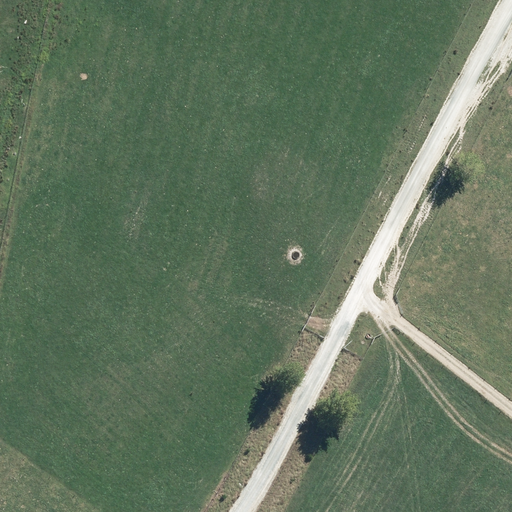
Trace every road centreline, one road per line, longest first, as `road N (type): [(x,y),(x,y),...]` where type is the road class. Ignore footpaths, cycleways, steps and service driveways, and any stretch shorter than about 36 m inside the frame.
road 1 (unclassified): [(511,1),(240,511)]
road 2 (track): [(511,405),(361,288)]
